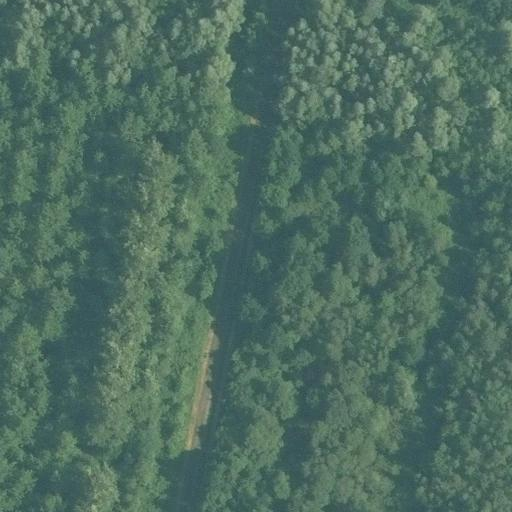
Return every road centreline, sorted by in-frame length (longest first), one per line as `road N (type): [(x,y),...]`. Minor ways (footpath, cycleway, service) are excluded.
road 1 (track): [(183,511),(285,0)]
road 2 (track): [(352,0),(511,32)]
